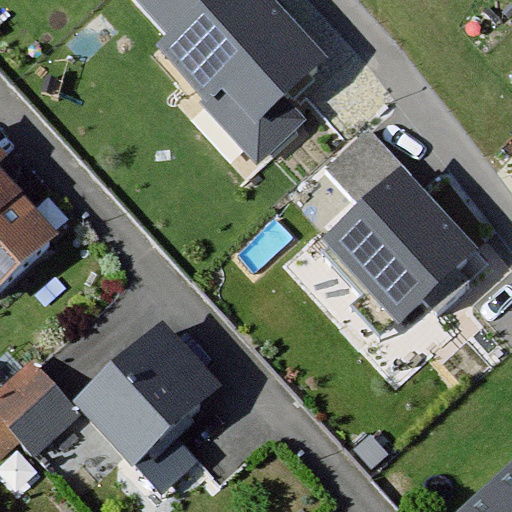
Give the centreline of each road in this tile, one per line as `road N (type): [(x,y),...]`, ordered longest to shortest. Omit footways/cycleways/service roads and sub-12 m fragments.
road 1 (residential): [(0,106),(370,511)]
road 2 (residential): [(511,217),(322,0)]
